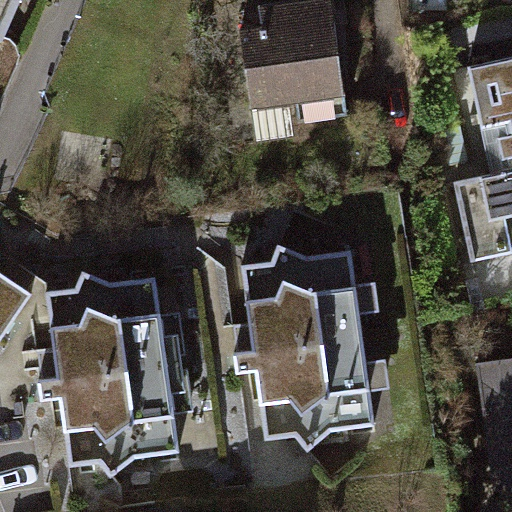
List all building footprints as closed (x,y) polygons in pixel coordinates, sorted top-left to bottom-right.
[(0,0),(0,31),(4,31),(15,0),(0,0)] [(329,16),(242,25),(254,128),(341,118),(329,16)] [(511,62),(476,69),(497,178),(511,174),(511,62)] [(237,256),(259,427),(362,414),(340,243),(237,256)] [(149,269),(37,284),(60,460),(172,446),(149,269)] [(0,270),(0,318),(22,285),(0,270)] [(511,511),(511,365),(487,369),(505,511),(511,511)]
